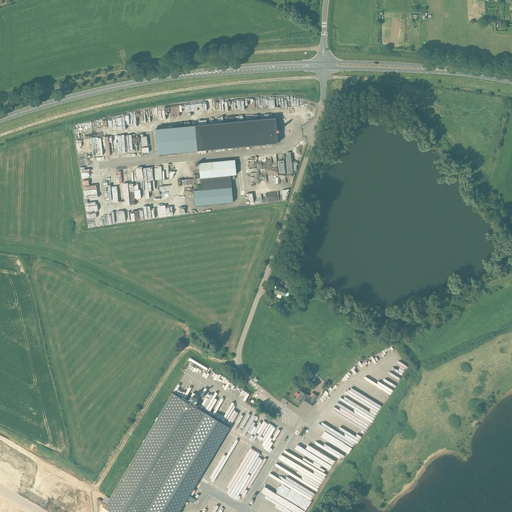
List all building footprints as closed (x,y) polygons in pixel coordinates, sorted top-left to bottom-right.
[(275,117),(195,125),(155,129),(158,154),(278,143),(275,117)] [(195,205),(233,202),(230,175),(236,175),(235,159),(199,163),(200,178),(201,190),(193,190),(195,205)] [(120,184),(102,185),(104,203),(109,203),(108,194),(117,193),(118,200),(119,200),(120,206),(130,205),(129,193),(135,192),(135,195),(139,195),(138,182),(134,182),(122,184),(121,171),(119,171),(120,184)] [(289,293),(292,287),(291,287),(292,283),(286,281),(284,289),(276,286),(274,292),(284,295),(285,292),(289,293)] [(387,363),(404,373),(408,367),(402,363),(404,360),(397,357),(395,361),(390,358),(387,363)] [(206,372),(212,375),(214,370),(193,358),(188,368),(202,376),(203,374),(205,375),(206,372)] [(378,371),(374,378),(390,387),(389,390),(391,392),(397,382),(378,371)] [(322,379),(317,385),(321,388),(326,382),(322,379)] [(314,394),(312,397),(307,394),(306,394),(301,391),(296,399),(301,402),(302,402),(311,407),(314,403),(313,403),(317,396),(314,394)] [(179,511),(230,427),(172,393),(104,507),(111,511),(179,511)] [(261,494),(287,508),(288,505),(286,504),(288,502),(264,489),(261,494)]
